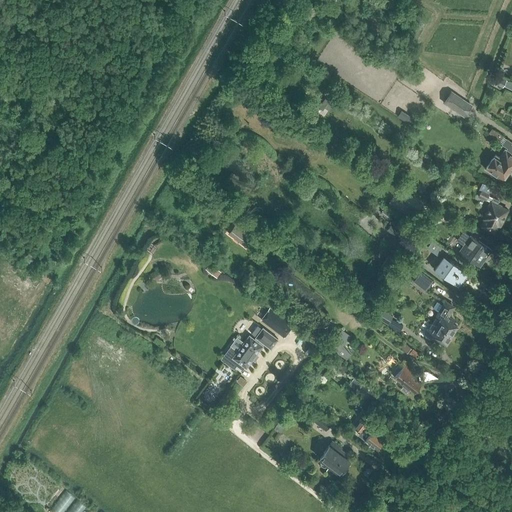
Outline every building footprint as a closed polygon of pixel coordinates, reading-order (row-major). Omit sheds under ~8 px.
[(495,76),(492,82),(502,87),(503,86),(511,90),(511,83),(506,80),(495,76)] [(451,90),(443,102),(443,103),(463,117),(471,104),(451,90)] [(325,98),(318,107),(322,110),(324,107),(328,110),(335,101),(331,98),(329,100),(325,98)] [(511,173),(511,172),(511,143),(506,139),(503,138),(504,137),(496,132),(494,136),(497,138),(497,136),(504,141),(502,145),(508,148),(506,151),(505,150),(500,158),(495,155),(486,169),(501,179),(500,180),(503,182),(505,179),(504,178),(509,171),(511,173)] [(508,210),(497,204),(500,199),(489,193),(492,187),(483,183),(480,189),(481,190),(479,195),(491,201),(483,219),(479,226),(495,234),(498,226),(500,227),(508,210)] [(408,208),(402,216),(412,223),(418,214),(409,207),(408,208)] [(390,225),(386,230),(393,235),(397,230),(390,225)] [(463,232),(456,241),(463,245),(459,251),(480,266),(492,250),(471,235),(469,237),(463,232)] [(427,247),(437,254),(441,248),(431,241),(427,247)] [(398,260),(389,254),(381,268),(390,273),(398,260)] [(468,272),(455,263),(443,255),(433,268),(458,286),(468,272)] [(216,277),(221,272),(209,263),(205,268),(216,277)] [(421,271),(413,280),(425,290),(433,280),(421,271)] [(351,316),(353,314),(357,308),(347,301),(343,307),(341,309),(351,316)] [(438,312),(432,322),(435,325),(451,334),(452,335),(458,325),(453,322),(454,321),(448,317),(454,307),(444,301),(442,305),(437,302),(433,308),(438,312)] [(260,318),(284,336),(292,326),(268,308),(260,318)] [(383,311),(377,319),(399,332),(403,326),(391,319),(393,317),(383,311)] [(432,322),(424,334),(440,344),(441,342),(446,344),(452,335),(451,334),(435,325),(432,322)] [(232,357),(246,368),(264,344),(271,349),(278,339),(263,328),(254,339),(249,335),(232,357)] [(326,346),(346,361),(350,354),(347,351),(342,346),(349,336),(339,328),(326,346)] [(419,354),(412,349),(408,355),(414,360),(419,354)] [(403,385),(413,393),(421,383),(413,377),(415,373),(404,364),(390,381),(400,389),(403,385)] [(364,383),(356,376),(352,380),(349,384),(358,391),(361,387),(364,383)] [(329,424),(312,411),(307,417),(324,430),(329,424)] [(360,420),(354,427),(360,432),(358,435),(368,442),(368,443),(370,445),(371,444),(376,448),(377,448),(379,448),(381,445),(381,443),(383,439),(376,434),(377,433),(366,425),(360,420)] [(329,444),(318,458),(321,460),(320,460),(320,461),(320,462),(320,463),(321,464),(321,465),(322,465),(322,466),(323,466),(324,466),(325,466),(326,466),(327,465),(339,474),(349,461),(344,456),(339,452),(341,449),(342,448),(332,440),(329,444)]
